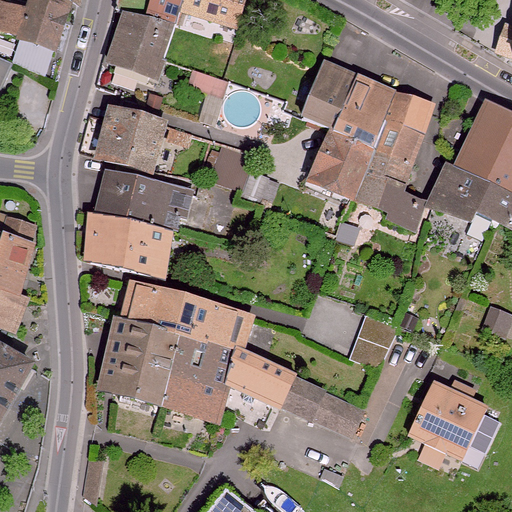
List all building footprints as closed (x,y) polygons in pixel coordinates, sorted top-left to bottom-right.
[(54,53),(69,10),(38,0),(34,0),(31,11),(8,4),(0,27),(0,32),(22,40),(22,42),(54,53)] [(121,0),(118,17),(127,19),(151,26),(157,4),(138,0),(121,0)] [(151,26),(178,35),(182,23),(188,0),(158,0),(157,4),(151,26)] [(253,0),(188,0),(182,23),(241,40),(253,0)] [(151,26),(127,19),(109,76),(161,91),(170,63),(178,35),(151,26)] [(511,61),(511,59),(511,26),(507,25),(497,56),(511,61)] [(230,84),(194,73),(189,88),(224,100),(230,84)] [(344,139),(361,89),(324,73),(304,122),(335,135),(344,139)] [(361,89),(344,139),(383,157),(393,131),(400,101),(361,89)] [(393,131),(430,144),(439,113),(400,101),(393,131)] [(511,117),(485,103),(453,168),(511,197),(511,117)] [(153,175),(167,126),(108,110),(94,158),(153,175)] [(411,197),(430,144),(393,131),(383,157),(373,183),(411,197)] [(373,183),(383,157),(344,139),(335,135),(311,194),(362,214),(373,183)] [(255,159),(226,149),(223,157),(217,173),(214,182),(243,193),(250,176),(255,159)] [(217,173),(223,157),(214,154),(208,169),(217,173)] [(511,197),(453,168),(445,165),(425,209),(432,213),(468,231),(475,218),(511,235),(511,197)] [(267,183),(250,176),(243,193),(240,203),(257,209),(267,183)] [(186,194),(114,178),(103,219),(167,233),(176,235),(186,194)] [(414,198),(411,197),(373,183),(362,214),(396,228),(394,235),(422,242),(432,213),(425,209),(412,206),(414,198)] [(0,240),(5,242),(11,223),(12,220),(0,216),(0,240)] [(157,280),(167,233),(103,219),(96,217),(92,265),(157,280)] [(12,245),(35,251),(40,232),(11,223),(5,242),(12,245)] [(360,233),(346,227),(340,242),(354,248),(360,233)] [(0,273),(3,275),(12,245),(5,242),(0,240),(0,273)] [(35,251),(12,245),(3,275),(0,273),(0,300),(24,305),(41,252),(35,251)] [(140,288),(130,325),(179,338),(238,352),(248,319),(140,288)] [(35,307),(24,305),(0,300),(0,336),(19,342),(35,307)] [(380,373),(398,329),(366,318),(350,361),(380,373)] [(163,407),(179,338),(130,325),(114,393),(163,407)] [(238,352),(179,338),(163,407),(218,422),(228,388),(238,352)] [(0,422),(31,369),(0,350),(0,422)] [(297,378),(238,352),(228,388),(282,413),(283,411),(297,378)] [(326,394),(297,378),(283,411),(313,425),(314,423),(326,394)] [(487,411),(433,385),(407,441),(462,466),(487,411)] [(365,412),(326,394),(314,423),(352,442),(365,412)] [(103,463),(89,460),(84,499),(97,508),(103,463)] [(250,511),(226,492),(209,511),(250,511)]
